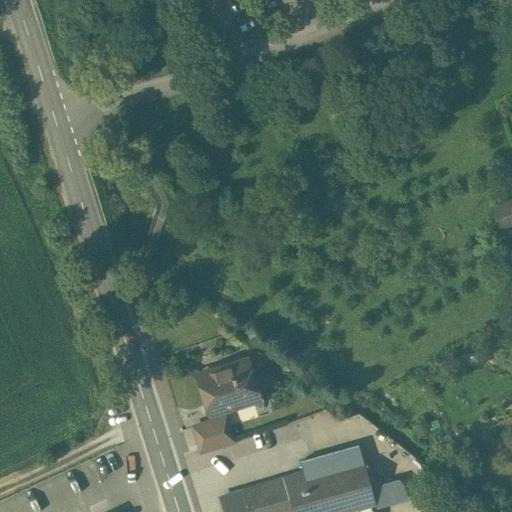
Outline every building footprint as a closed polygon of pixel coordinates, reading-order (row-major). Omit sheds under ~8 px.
[(435,87),(416,95),(423,112),(442,105),(435,87)] [(511,195),(489,204),(499,231),(511,226),(511,195)] [(244,358),(196,374),(209,411),(256,396),(244,358)] [(351,415),(323,423),(331,451),(374,436),(351,415)] [(215,417),(191,424),(198,449),(232,439),(228,426),(219,429),(215,417)] [(285,475),(239,490),(246,511),(289,511),(291,511),(330,511),(373,498),(360,460),(307,477),(305,473),(286,479),(285,475)] [(246,511),(239,490),(221,496),(226,511),(246,511)]
